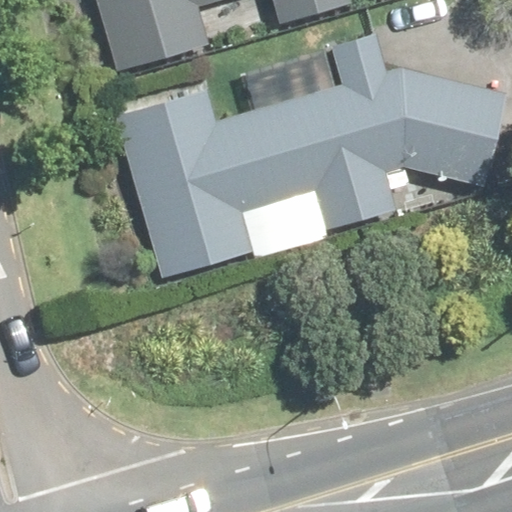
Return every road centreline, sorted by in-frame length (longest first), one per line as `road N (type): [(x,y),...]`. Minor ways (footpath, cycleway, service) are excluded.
road 1 (tertiary): [(0,277),(62,511)]
road 2 (primary): [(289,511),(511,443)]
